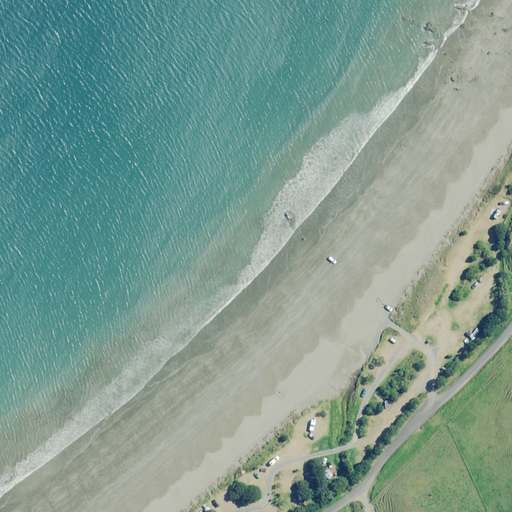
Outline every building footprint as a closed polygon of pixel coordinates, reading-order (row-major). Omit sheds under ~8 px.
[(502,200),(499,197),(491,206),(495,209),(502,200)] [(489,284),(487,282),(488,281),(485,279),(484,280),(478,288),(481,290),(483,288),(485,289),(489,284)] [(490,296),(496,287),(492,285),(491,287),(489,285),(484,292),(490,296)] [(302,434),(299,432),(291,444),(295,446),(302,434)] [(370,453),(366,449),(357,457),(361,461),(370,453)] [(253,478),(251,475),(242,481),(244,483),(253,478)]
